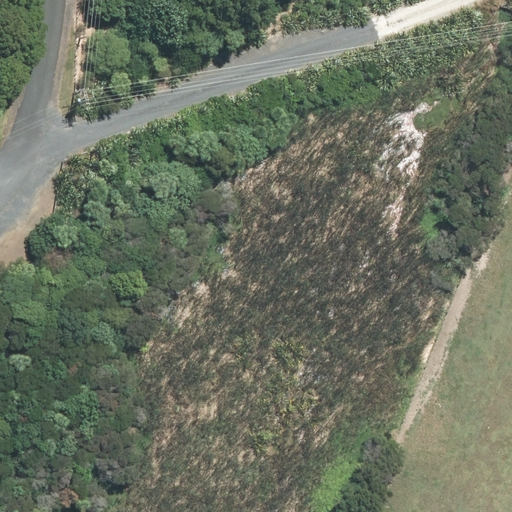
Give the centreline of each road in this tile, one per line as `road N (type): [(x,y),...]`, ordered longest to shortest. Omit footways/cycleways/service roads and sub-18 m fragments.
road 1 (unclassified): [(27,131),(71,127),(272,39),(449,0)]
road 2 (unclassified): [(53,0),(27,131)]
